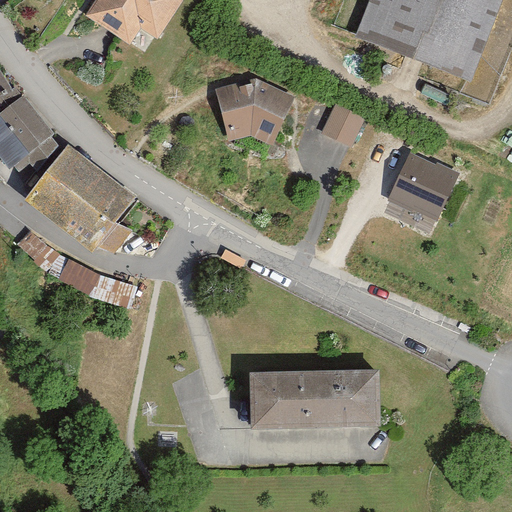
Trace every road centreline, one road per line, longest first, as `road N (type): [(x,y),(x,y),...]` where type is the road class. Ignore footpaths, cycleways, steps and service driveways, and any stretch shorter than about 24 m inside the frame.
road 1 (residential): [(200,216),(511,370)]
road 2 (residential): [(0,44),(106,156),(200,216)]
road 3 (residential): [(0,194),(66,244),(132,267),(176,256),(200,216)]
